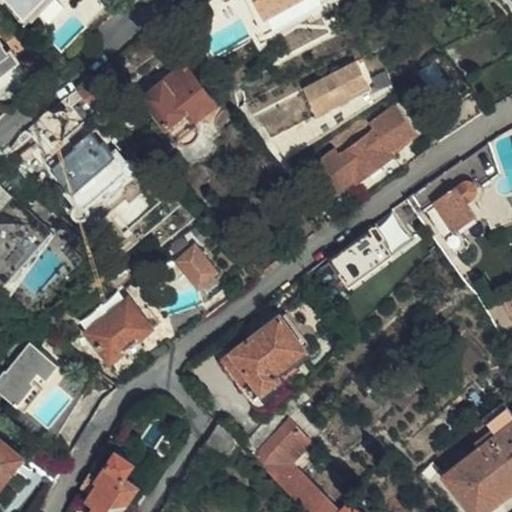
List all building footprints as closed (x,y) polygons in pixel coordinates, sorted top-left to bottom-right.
[(2,0),(4,1),(5,0),(9,0),(33,22),(53,0),(2,0)] [(111,1),(110,0),(80,0),(77,4),(93,20),(111,1)] [(122,4),(117,0),(110,0),(111,1),(93,20),(96,24),(122,4)] [(258,0),(259,2),(275,33),(336,0),(258,0)] [(275,33),(259,2),(253,5),(270,36),(275,33)] [(0,90),(27,67),(14,51),(10,54),(0,42),(0,90)] [(219,103),(189,64),(148,96),(185,143),(191,142),(199,139),(203,131),(196,121),(219,103)] [(373,90),(359,65),(307,91),(322,116),(373,90)] [(115,93),(98,73),(80,88),(85,93),(98,107),(115,93)] [(79,122),(98,107),(85,93),(66,108),(79,122)] [(344,153),(341,149),(315,168),(336,196),(361,178),(364,182),(400,156),(397,151),(422,133),(402,105),(374,125),(377,129),(344,153)] [(117,153),(106,141),(64,180),(75,192),(71,196),(82,207),(81,211),(82,216),(86,219),(90,220),(94,219),(97,216),(99,212),(98,208),(96,204),(127,176),(131,177),(135,177),(139,175),(141,171),(141,167),(139,163),(136,160),(132,160),(129,161),(120,151),(117,153)] [(456,169),(448,174),(453,183),(469,173),(478,188),(499,173),(489,143),(456,169)] [(478,188),(469,173),(453,183),(448,174),(436,182),(417,193),(408,199),(420,215),(435,203),(435,204),(455,231),(445,239),(456,255),(463,254),(467,251),(469,247),(470,244),(459,229),(478,216),(469,203),(477,196),(479,192),(478,188)] [(35,215),(0,182),(0,286),(5,291),(33,260),(29,257),(53,232),(45,225),(53,216),(43,206),(35,215)] [(511,203),(487,214),(493,230),(511,222),(511,203)] [(409,250),(397,232),(366,254),(378,272),(409,250)] [(197,245),(179,261),(202,285),(219,269),(197,245)] [(68,246),(56,258),(65,266),(72,273),(83,261),(68,246)] [(114,261),(100,270),(102,271),(105,274),(110,278),(115,275),(117,279),(127,273),(114,261)] [(91,285),(105,274),(102,271),(96,276),(93,277),(92,279),(88,282),(91,285)] [(179,335),(204,315),(200,305),(206,303),(199,285),(164,299),(179,335)] [(116,297),(83,325),(91,334),(130,302),(126,298),(123,296),(116,297)] [(91,334),(91,335),(114,363),(116,364),(164,324),(153,311),(146,318),(131,301),(130,302),(91,334)] [(204,315),(179,335),(181,341),(206,321),(204,315)] [(284,315),(226,359),(257,397),(284,377),(279,371),(311,346),(284,315)] [(31,342),(0,383),(0,391),(28,413),(29,411),(41,420),(40,419),(36,415),(58,387),(49,380),(61,365),(31,342)] [(129,356),(112,369),(126,385),(142,372),(129,356)] [(257,397),(226,359),(222,362),(257,405),(262,409),(267,409),(293,388),(284,377),(257,397)] [(75,399),(74,399),(52,428),(48,425),(47,425),(53,429),(75,399)] [(75,399),(53,429),(62,436),(80,404),(75,399)] [(511,400),(505,405),(479,425),(485,433),(478,439),(482,445),(445,472),(473,511),(486,511),(511,492),(511,400)] [(296,420),(258,458),(260,459),(311,511),(317,511),(327,497),(288,457),(310,435),(296,420)] [(244,443),(225,422),(211,443),(234,458),(244,443)] [(24,458),(27,456),(0,436),(0,485),(2,487),(14,472),(18,474),(28,461),(24,458)] [(462,438),(442,453),(447,461),(468,446),(462,438)] [(69,468),(47,451),(32,471),(56,488),(69,468)] [(101,480),(93,491),(88,499),(97,505),(92,511),(131,511),(134,507),(137,510),(150,491),(129,477),(137,465),(117,452),(99,479),(101,480)] [(92,474),(85,486),(93,491),(101,480),(99,479),(92,474)] [(364,511),(349,498),(339,511),(364,511)]
